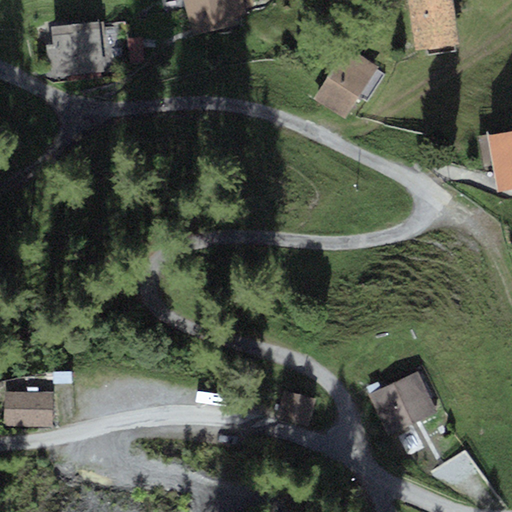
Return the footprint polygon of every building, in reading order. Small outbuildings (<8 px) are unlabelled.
[(247,12),(243,0),(183,0),(193,35),(240,23),(237,15),(247,12)] [(452,0),(406,0),(414,49),(427,47),(428,52),(454,48),(453,43),(459,42),(452,0)] [(53,44),(46,45),(49,77),(107,70),(101,21),(51,27),(53,44)] [(376,66),(344,46),(313,97),(345,117),(376,66)] [(511,130),(478,137),(483,168),(493,167),(497,191),(511,188),(511,130)] [(387,434),(435,413),(416,372),(369,394),(387,434)] [(315,399),(284,390),(277,418),(308,426),(315,399)] [(54,392),(4,391),(3,425),(54,426),(54,392)]
